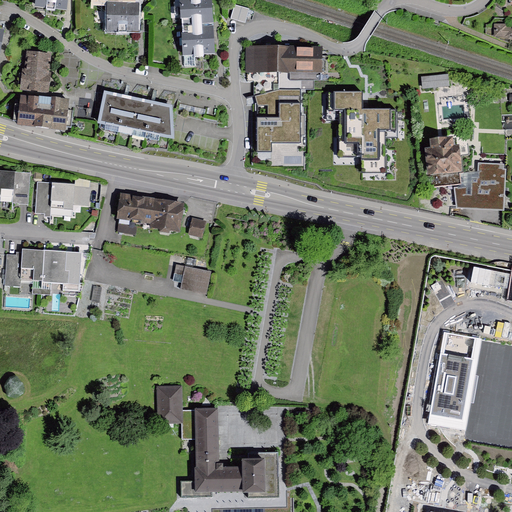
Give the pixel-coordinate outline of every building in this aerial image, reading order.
[(66,12),(67,0),(35,0),(35,8),(66,12)] [(139,0),(107,0),(106,32),(138,33),(139,0)] [(212,0),(180,0),(183,57),(215,56),(214,27),(212,0)] [(235,6),(231,19),(245,23),(249,10),(235,6)] [(495,27),(495,36),(505,36),(511,39),(511,26),(508,26),(508,23),(495,23),(495,27)] [(324,49),(247,48),(246,74),(323,75),(324,49)] [(27,53),(25,71),(23,71),(21,92),(50,95),(52,73),(50,73),(52,56),(27,53)] [(449,75),(421,78),(422,91),(450,88),(449,75)] [(280,91),(256,98),(258,107),(257,154),(272,154),(272,145),(301,145),(301,91),(280,91)] [(104,93),(99,125),(175,141),(172,107),(104,93)] [(364,94),(335,94),(335,112),(340,112),(341,158),(362,158),(362,176),(387,175),(386,134),(397,134),(397,111),(368,112),(364,112),(364,94)] [(21,97),(17,125),(66,131),(69,102),(21,97)] [(453,139),(433,141),(434,150),(428,151),(429,176),(462,173),(461,148),(453,149),(453,139)] [(473,187),(455,188),(457,210),(504,212),(506,166),(478,164),(478,178),(473,178),(473,187)] [(15,173),(0,171),(0,208),(1,198),(14,198),(15,173)] [(31,174),(15,173),(14,198),(13,204),(18,205),(19,206),(29,206),(31,174)] [(51,210),(53,184),(38,183),(36,214),(45,215),(44,218),(51,218),(51,210)] [(75,188),(76,186),(53,184),(51,210),(73,211),(74,206),(89,207),(90,189),(75,188)] [(151,225),(155,200),(121,195),(117,220),(151,225)] [(151,225),(151,229),(160,230),(159,235),(170,237),(170,232),(180,234),(184,204),(155,200),(151,225)] [(207,222),(193,218),(189,236),(203,239),(207,222)] [(43,282),(45,252),(22,251),(22,253),(20,281),(43,282)] [(427,251),(421,273),(445,279),(451,257),(427,251)] [(67,253),(45,252),(43,282),(43,284),(64,285),(69,286),(70,273),(66,273),(67,259),(67,253)] [(20,281),(22,253),(17,253),(17,256),(7,256),(5,287),(20,288),(20,281)] [(81,260),(67,259),(66,273),(70,273),(69,286),(64,285),(64,290),(79,291),(81,260)] [(207,295),(211,273),(176,265),(171,287),(207,295)] [(496,284),(496,266),(464,266),(464,283),(496,284)] [(419,275),(414,300),(429,303),(434,278),(419,275)] [(34,285),(32,293),(51,297),(53,289),(34,285)] [(102,288),(94,287),(92,302),(100,303),(102,288)] [(473,359),(440,353),(429,415),(462,421),(473,359)] [(181,385),(156,385),(156,421),(181,421),(181,385)] [(196,493),(219,493),(244,492),(244,494),(249,499),(279,498),(279,490),(278,453),(248,454),(243,454),(243,461),(244,468),(218,469),(217,409),(194,409),(196,493)]
